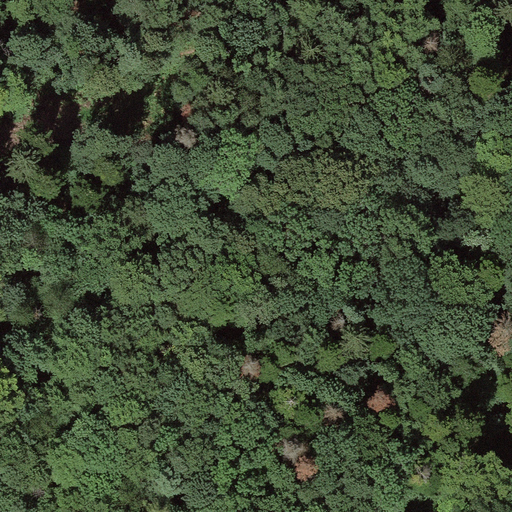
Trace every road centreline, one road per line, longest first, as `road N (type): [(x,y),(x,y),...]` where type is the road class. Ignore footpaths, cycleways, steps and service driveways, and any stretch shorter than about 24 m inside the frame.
road 1 (track): [(511,156),(427,92),(212,35),(105,23)]
road 2 (track): [(0,436),(32,412),(112,401),(205,440),(282,511)]
